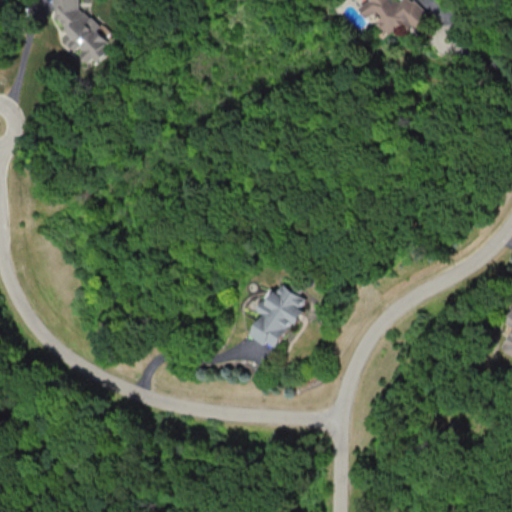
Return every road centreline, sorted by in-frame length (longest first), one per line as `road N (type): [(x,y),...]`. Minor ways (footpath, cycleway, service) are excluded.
road 1 (residential): [(340,420),(163,404),(102,379),(66,356),(12,294),(0,230)]
road 2 (residential): [(338,511),(341,410),(364,348),(411,297),(487,250),(511,216)]
